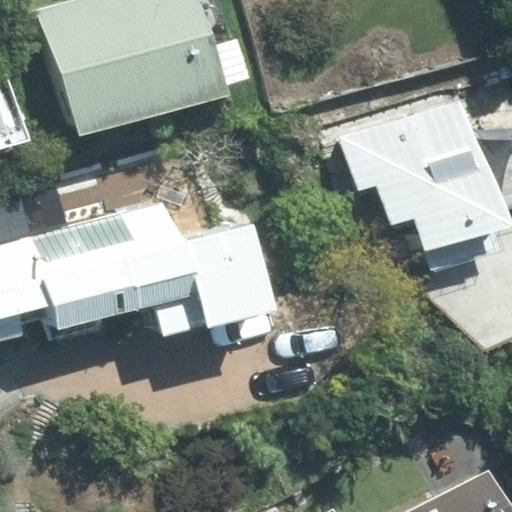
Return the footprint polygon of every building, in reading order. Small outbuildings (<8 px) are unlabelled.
[(69,0),(32,12),(72,137),(221,91),(220,85),(244,78),(236,51),(209,58),(190,0),(69,0)] [(458,99),(337,139),(354,191),(370,185),(383,225),(406,218),(416,251),(420,250),(426,270),(494,250),(489,229),(504,225),(500,210),(511,205),(511,136),(474,149),(458,99)] [(77,254),(92,318),(143,304),(152,338),(255,313),(234,227),(213,231),(203,195),(121,218),(126,241),(77,254)] [(92,318),(77,254),(29,266),(22,239),(0,245),(0,340),(13,337),(10,325),(35,318),(42,342),(96,328),(92,318)] [(328,511),(507,511),(486,470),(404,511),(333,511),(332,510),(328,511)]
